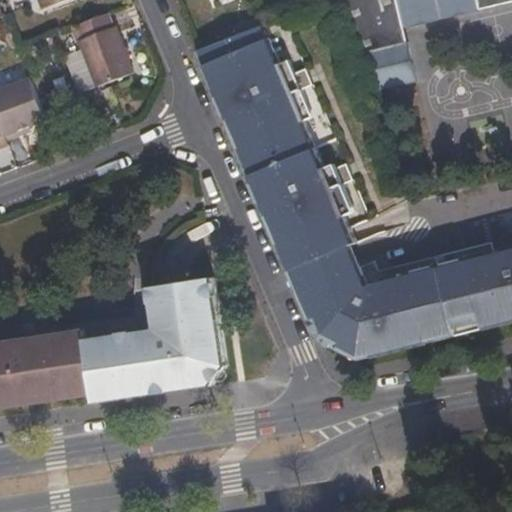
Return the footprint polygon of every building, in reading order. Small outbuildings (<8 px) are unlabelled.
[(511,0),(346,0),(380,93),(419,82),(410,44),(396,48),(393,35),(407,31),(446,22),(511,6),(511,0)] [(267,25),(263,16),(249,21),(252,30),(266,25),(267,25)] [(249,21),(235,26),(238,36),(252,30),(249,21)] [(289,242),(280,244),(292,272),(359,244),(335,189),(360,180),(355,167),(342,173),(329,144),(319,149),(295,94),(318,85),(312,68),(298,74),(292,60),(283,64),(266,25),(252,30),(238,36),(199,51),(229,123),(236,120),(248,147),(240,150),(269,218),(277,215),(289,242)] [(79,42),(91,74),(129,60),(116,28),(79,42)] [(410,44),(407,31),(393,35),(396,48),(410,44)] [(97,90),(135,76),(129,60),(91,74),(97,90)] [(33,78),(0,89),(0,120),(8,140),(21,135),(18,129),(47,117),(38,93),(33,78)] [(0,120),(0,150),(10,146),(8,140),(0,120)] [(301,294),(314,323),(352,364),(392,356),(511,331),(511,271),(489,276),(417,291),(412,265),(380,272),(386,298),(368,302),(354,271),(301,294)] [(0,418),(172,392),(212,387),(228,361),(214,277),(150,287),(155,327),(85,337),(84,329),(0,341),(0,418)]
